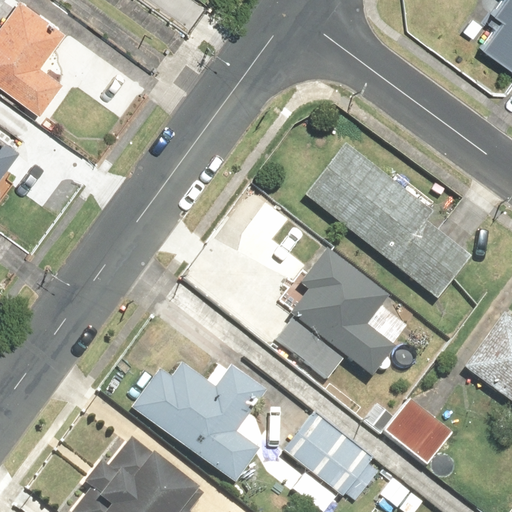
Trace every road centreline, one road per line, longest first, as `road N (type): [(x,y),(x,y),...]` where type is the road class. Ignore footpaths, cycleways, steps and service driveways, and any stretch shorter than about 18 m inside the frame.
road 1 (residential): [(0,407),(296,9)]
road 2 (residential): [(296,9),(511,169)]
